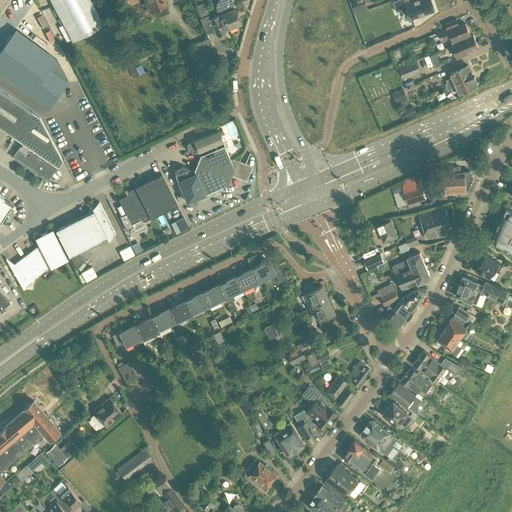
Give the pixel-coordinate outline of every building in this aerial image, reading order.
[(51,0),(64,23),(72,38),(73,40),(102,24),(89,0),(51,0)] [(125,0),(128,5),(138,1),(137,0),(145,0),(148,5),(151,4),(154,11),(166,5),(163,0),(125,0)] [(219,0),(219,1),(218,3),(217,5),(217,7),(218,9),(219,11),(218,12),(235,5),(232,0),(219,0)] [(397,11),(408,7),(411,17),(434,9),(430,0),(414,0),(410,2),(408,0),(395,0),(393,1),(397,11)] [(368,9),(366,3),(352,8),(354,14),(368,9)] [(204,4),(197,7),(202,17),(208,14),(204,4)] [(235,9),(220,15),(227,31),(242,24),(235,9)] [(227,31),(220,15),(218,16),(217,15),(209,19),(217,35),(225,32),(225,31),(227,31)] [(346,35),(356,30),(350,16),(340,21),(346,35)] [(445,23),(446,27),(447,28),(438,32),(433,34),(435,38),(440,36),(442,40),(450,37),(452,43),(471,35),(466,23),(461,25),(460,23),(458,24),(456,19),(447,22),(445,23)] [(72,38),(64,23),(58,26),(66,41),(72,38)] [(32,46),(13,32),(0,48),(0,71),(48,107),(67,81),(42,33),(32,46)] [(471,35),(452,43),(450,44),(456,58),(466,55),(465,52),(478,47),(473,34),(471,35)] [(209,38),(193,44),(200,60),(215,54),(209,38)] [(450,42),(443,45),(447,56),(454,54),(450,42)] [(320,68),(318,64),(311,67),(302,45),(283,53),(293,79),(320,68)] [(404,78),(421,71),(416,60),(399,67),(404,78)] [(446,87),(473,75),(468,65),(451,73),(453,78),(446,81),(447,83),(445,84),(446,87)] [(477,86),(473,75),(446,87),(448,90),(450,89),(451,92),(458,89),(460,93),(477,86)] [(405,90),(416,83),(413,78),(402,84),(405,90)] [(313,94),(318,92),(315,83),(300,89),(307,110),(318,106),(313,94)] [(403,88),(391,93),(396,104),(408,99),(403,88)] [(0,127),(14,137),(31,111),(0,89),(0,127)] [(403,109),(406,118),(417,114),(413,105),(403,109)] [(31,111),(14,137),(24,143),(15,156),(47,178),(56,165),(57,166),(62,159),(39,116),(31,111)] [(200,155),(224,145),(218,130),(186,144),(189,150),(200,155)] [(76,131),(72,134),(77,142),(82,139),(76,131)] [(200,155),(197,162),(231,176),(247,182),(253,167),(232,159),(230,159),(224,145),(200,155)] [(466,156),(464,155),(463,152),(457,155),(458,160),(466,160),(466,156)] [(231,176),(197,162),(194,170),(183,166),(173,170),(187,201),(228,184),(231,176)] [(446,187),(441,188),(441,193),(467,191),(474,179),(473,174),(470,170),(461,171),(461,166),(448,167),(448,172),(445,172),(446,187)] [(177,204),(161,173),(135,187),(150,218),(177,204)] [(419,175),(412,178),(415,186),(421,184),(419,175)] [(408,204),(426,199),(421,184),(404,189),(408,204)] [(129,194),(119,199),(126,214),(120,217),(126,230),(133,227),(134,229),(145,224),(144,221),(150,218),(135,187),(128,191),(129,194)] [(0,195),(0,222),(11,205),(3,200),(4,198),(0,195)] [(115,233),(99,201),(88,215),(88,213),(55,230),(69,256),(106,237),(109,241),(115,233)] [(445,207),(420,215),(427,238),(442,234),(443,235),(453,232),(445,207)] [(511,251),(511,211),(506,209),(500,223),(499,222),(498,223),(500,224),(498,227),(497,226),(496,227),(497,228),(491,242),(511,251)] [(391,220),(378,226),(385,242),(398,236),(391,220)] [(11,266),(6,258),(5,258),(23,289),(25,287),(32,288),(32,281),(35,280),(33,278),(49,266),(50,268),(68,259),(52,228),(34,238),(38,245),(11,266)] [(406,241),(398,245),(402,253),(410,249),(406,241)] [(413,270),(426,265),(420,252),(407,257),(408,260),(393,266),(397,273),(412,267),(413,270)] [(485,253),(475,269),(490,278),(496,269),(499,271),(502,265),(499,263),(500,263),(485,253)] [(385,261),(381,254),(366,261),(369,269),(385,261)] [(251,268),(258,281),(274,273),(279,282),(287,278),(279,263),(272,266),(269,259),(251,268)] [(430,275),(426,265),(413,270),(418,282),(419,283),(428,280),(430,275)] [(418,282),(413,270),(412,267),(397,273),(403,289),(405,288),(406,289),(409,288),(410,286),(418,282)] [(258,281),(251,268),(235,276),(241,289),(258,281)] [(235,276),(218,284),(226,300),(227,302),(232,300),(233,296),(232,294),(241,289),(235,276)] [(482,293),(486,282),(485,281),(483,286),(478,283),(478,282),(464,276),(456,295),(465,299),(464,303),(470,305),(471,301),(477,303),(481,293),(482,293)] [(486,282),(482,293),(499,300),(499,299),(503,301),(507,292),(503,290),(503,289),(492,285),(492,284),(486,282)] [(400,298),(392,283),(377,291),(385,306),(400,298)] [(226,300),(218,284),(201,292),(208,305),(218,300),(219,303),(226,300)] [(309,307),(328,298),(322,285),(305,293),(308,300),(306,301),(309,307)] [(0,307),(9,300),(0,288),(0,307)] [(402,297),(400,299),(416,310),(420,304),(424,295),(417,289),(402,297)] [(208,305),(201,292),(185,300),(191,313),(190,314),(193,319),(198,316),(199,313),(198,310),(208,305)] [(328,298),(309,307),(312,314),(314,313),(321,326),(338,318),(328,298)] [(416,310),(400,299),(392,309),(407,321),(416,310)] [(185,300),(168,307),(175,321),(190,314),(191,313),(185,300)] [(459,306),(454,314),(465,321),(470,314),(459,306)] [(175,321),(168,307),(152,315),(158,329),(175,321)] [(407,321),(392,309),(385,318),(400,330),(407,321)] [(447,323),(443,329),(444,329),(445,328),(447,329),(445,331),(447,333),(448,332),(459,339),(462,334),(465,336),(470,330),(466,328),(467,327),(463,324),(465,321),(454,314),(452,317),(451,317),(450,319),(448,319),(446,322),(447,323)] [(158,329),(152,315),(135,323),(142,337),(143,341),(160,333),(158,329)] [(210,321),(214,330),(219,327),(214,318),(210,321)] [(227,324),(224,319),(218,321),(221,327),(227,324)] [(275,322),(270,324),(275,336),(281,333),(275,322)] [(142,337),(135,323),(118,331),(119,332),(113,335),(116,343),(122,340),(125,345),(142,337)] [(275,336),(270,324),(264,327),(270,338),(275,336)] [(456,354),(461,347),(463,348),(466,344),(459,339),(448,332),(447,333),(445,331),(447,329),(445,328),(444,329),(443,329),(441,333),(439,333),(437,336),(438,337),(437,339),(450,348),(449,350),(456,354)] [(218,331),(213,335),(218,343),(223,340),(218,331)] [(181,346),(186,343),(182,335),(176,337),(181,346)] [(315,352),(321,362),(331,356),(326,347),(315,352)] [(162,351),(167,362),(173,359),(168,348),(162,351)] [(301,348),(287,355),(291,364),(302,359),(302,360),(306,358),(301,348)] [(441,363),(431,355),(424,350),(413,363),(421,369),(421,368),(437,380),(438,378),(438,379),(442,374),(446,377),(451,371),(456,374),(462,365),(445,357),(441,363)] [(329,357),(321,362),(323,368),(332,363),(329,357)] [(370,368),(359,359),(347,376),(358,385),(370,368)] [(116,364),(127,384),(138,377),(129,361),(123,364),(121,361),(116,364)] [(320,368),(317,362),(308,367),(311,373),(320,368)] [(401,380),(417,392),(423,396),(427,391),(433,383),(427,379),(424,376),(424,375),(420,371),(419,372),(411,367),(401,380)] [(347,382),(338,374),(325,391),(335,399),(345,386),(344,385),(347,382)] [(324,381),(320,376),(315,380),(319,385),(324,381)] [(0,428),(0,481),(4,478),(0,473),(0,472),(28,448),(29,449),(31,447),(30,446),(44,435),(48,440),(59,430),(59,429),(63,426),(64,426),(82,410),(56,380),(38,396),(40,398),(35,402),(33,400),(22,409),(0,428)] [(407,406),(410,402),(416,407),(422,399),(416,394),(400,381),(391,394),(407,406)] [(320,415),(329,422),(333,418),(332,418),(336,412),(328,406),(330,403),(323,397),(323,396),(309,385),(302,393),(313,402),(312,403),(322,411),(320,415)] [(249,386),(244,389),(248,395),(253,392),(249,386)] [(353,392),(345,386),(335,399),(336,400),(335,401),(342,406),(353,392)] [(436,404),(438,400),(433,396),(430,400),(436,404)] [(110,398),(94,411),(106,426),(122,413),(110,398)] [(413,420),(415,418),(394,401),(388,408),(386,409),(384,411),(385,413),(384,414),(392,420),(392,422),(394,424),(396,423),(401,427),(413,420)] [(322,411),(312,403),(306,412),(303,409),(294,415),(299,424),(297,425),(304,438),(314,433),(310,425),(316,422),(324,428),(328,422),(329,423),(329,422),(320,415),(322,411)] [(265,430),(271,427),(260,408),(254,411),(265,430)] [(403,442),(373,419),(370,420),(367,424),(366,424),(365,426),(380,437),(378,439),(382,442),(384,440),(388,443),(389,443),(393,446),(398,449),(403,442)] [(280,429),(273,434),(286,455),(289,455),(303,446),(304,443),(293,426),(282,433),(280,429)] [(362,436),(378,448),(379,448),(382,450),(387,454),(393,446),(389,443),(388,443),(384,440),(382,442),(378,439),(380,437),(365,426),(364,427),(364,428),(361,432),(362,436)] [(407,434),(399,428),(395,432),(404,439),(407,434)] [(356,438),(349,447),(350,448),(344,456),(345,459),(359,470),(360,468),(373,478),(381,467),(373,461),(377,457),(372,453),(373,451),(356,438)] [(268,439),(262,442),(270,456),(276,453),(268,439)] [(403,442),(398,449),(407,456),(412,449),(403,442)] [(68,458),(55,444),(46,452),(59,466),(68,458)] [(125,479),(145,464),(137,453),(117,468),(125,479)] [(390,454),(386,460),(398,469),(402,463),(390,454)] [(380,465),(391,473),(395,467),(384,458),(380,465)] [(33,469),(38,464),(33,459),(28,464),(33,469)] [(249,474),(248,475),(265,487),(275,473),(262,464),(262,462),(260,462),(258,461),(258,462),(254,459),(245,471),(249,474)] [(338,462),(331,470),(354,488),(358,483),(357,477),(338,462)] [(354,488),(331,470),(325,479),(345,494),(349,494),(354,488)] [(22,480),(24,478),(18,471),(16,474),(22,480)] [(7,482),(1,487),(5,492),(11,488),(7,482)] [(315,495),(337,511),(345,501),(322,483),(314,494),(315,495)] [(57,492),(54,495),(58,500),(61,497),(71,507),(72,509),(81,501),(67,486),(59,494),(57,492)] [(171,486),(160,493),(174,511),(184,505),(171,486)] [(213,497),(214,496),(207,490),(203,496),(209,501),(210,501),(213,497)] [(336,511),(337,511),(315,495),(307,505),(316,511),(336,511)] [(58,500),(56,501),(55,500),(51,503),(52,504),(47,508),(50,511),(66,511),(71,507),(61,497),(58,500)] [(220,502),(213,497),(210,501),(217,507),(220,502)] [(209,501),(206,505),(215,511),(242,511),(243,511),(242,508),(238,504),(234,504),(232,508),(228,505),(222,511),(219,511),(221,510),(217,507),(210,501),(209,501)]
